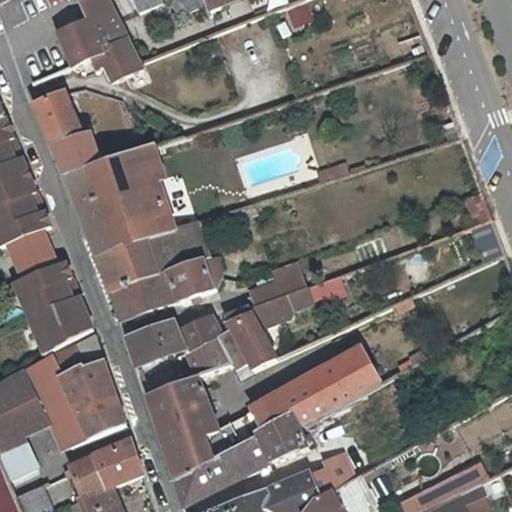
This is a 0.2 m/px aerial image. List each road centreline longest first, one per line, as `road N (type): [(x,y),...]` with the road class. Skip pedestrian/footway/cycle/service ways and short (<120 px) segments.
road 1 (residential): [(0,52),(117,340)]
road 2 (residential): [(117,340),(173,511)]
